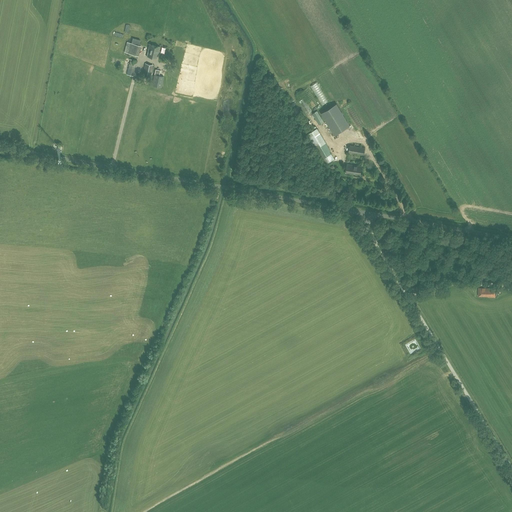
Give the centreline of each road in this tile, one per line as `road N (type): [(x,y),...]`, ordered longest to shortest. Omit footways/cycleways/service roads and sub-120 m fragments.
road 1 (tertiary): [(370,213),(0,147)]
road 2 (track): [(112,511),(121,445),(228,188)]
road 3 (unclassified): [(511,468),(373,238),(370,213)]
road 4 (tertiary): [(511,239),(370,213)]
